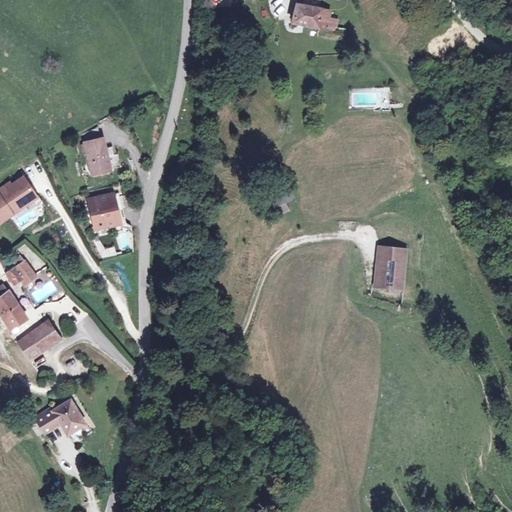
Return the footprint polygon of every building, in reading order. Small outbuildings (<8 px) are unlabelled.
[(338,10),(298,1),(293,23),(333,32),(338,10)] [(115,172),(105,138),(83,144),(93,179),(115,172)] [(40,201),(21,174),(0,188),(0,233),(12,225),(21,239),(51,219),(40,201)] [(116,191),(88,198),(95,232),(123,226),(116,191)] [(130,248),(127,233),(116,235),(120,251),(130,248)] [(412,250),(381,245),(374,283),(405,289),(412,250)] [(40,281),(28,263),(9,276),(22,294),(40,281)] [(11,291),(0,297),(0,315),(11,333),(30,321),(11,291)] [(63,343),(47,320),(17,340),(33,364),(63,343)] [(37,416),(47,435),(63,425),(71,438),(92,426),(73,395),(37,416)]
